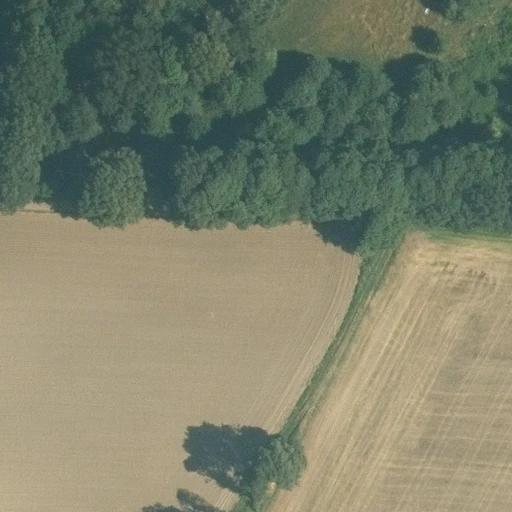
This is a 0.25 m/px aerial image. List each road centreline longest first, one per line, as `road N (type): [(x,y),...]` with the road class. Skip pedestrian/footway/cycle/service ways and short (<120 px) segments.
road 1 (track): [(511,219),(0,201)]
road 2 (track): [(400,213),(329,367),(242,511)]
